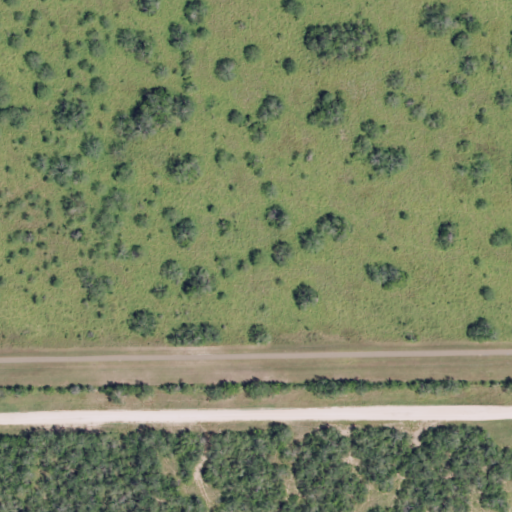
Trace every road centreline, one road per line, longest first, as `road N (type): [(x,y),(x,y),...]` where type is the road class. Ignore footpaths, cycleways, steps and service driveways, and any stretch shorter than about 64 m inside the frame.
road 1 (residential): [(0,418),(511,412)]
road 2 (residential): [(0,371),(511,367)]
